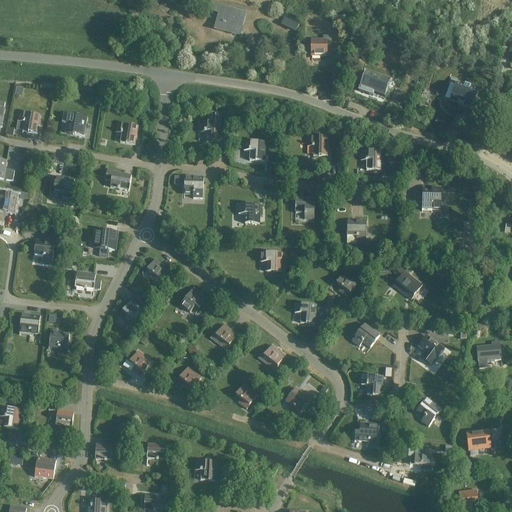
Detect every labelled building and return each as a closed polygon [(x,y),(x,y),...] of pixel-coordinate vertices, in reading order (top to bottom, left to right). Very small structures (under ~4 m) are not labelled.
[(239,37),(245,14),(213,6),(212,12),(221,14),(219,22),(217,21),(215,30),(239,37)] [(311,42),(311,57),(326,57),(326,42),(311,42)] [(391,81),(366,72),(358,91),(373,97),(375,91),(386,94),(391,81)] [(464,106),(471,109),(477,92),(470,90),(470,89),(464,86),(464,88),(460,86),(462,82),(451,79),(450,83),(456,85),(450,102),(458,104),(457,106),(463,108),(464,106)] [(37,135),(40,116),(19,113),(18,122),(24,123),(22,132),(37,135)] [(63,115),(62,124),(67,125),(65,134),(83,137),(87,119),(63,115)] [(220,143),(220,124),(199,123),(199,133),(205,133),(205,142),(220,143)] [(135,146),(138,128),(117,124),(115,133),(121,134),(120,144),(135,146)] [(327,157),(328,138),(307,138),(307,148),(313,148),(312,157),(327,157)] [(264,163),(265,144),(244,143),(244,152),(250,152),(249,162),(264,163)] [(381,172),(381,153),(360,152),(360,162),(366,162),(366,171),(381,172)] [(0,180),(13,183),(14,172),(5,170),(6,162),(0,161),(0,180)] [(129,192),(131,177),(113,173),(113,172),(107,170),(105,181),(111,182),(110,188),(129,192)] [(71,202),(74,181),(56,178),(53,193),(62,194),(61,200),(71,202)] [(202,200),(203,179),(184,178),(184,193),(193,193),(193,200),(202,200)] [(440,211),(441,190),(422,189),(422,204),(431,205),(431,211),(440,211)] [(17,197),(0,193),(0,203),(1,204),(0,208),(0,212),(14,215),(17,197)] [(314,221),(314,200),(295,199),(295,214),(304,214),(304,220),(314,221)] [(259,225),(260,206),(238,206),(238,215),(245,215),(244,225),(259,225)] [(365,243),(366,222),(347,222),(346,237),(356,237),(356,243),(365,243)] [(114,252),(116,233),(96,231),(94,240),(100,241),(99,250),(114,252)] [(52,267),(52,265),(54,244),(60,245),(61,237),(50,236),(50,243),(36,242),(34,257),(43,258),(42,266),(52,267)] [(282,274),(282,255),(261,254),(261,264),(267,264),(267,273),(282,274)] [(157,285),(169,271),(155,260),(147,271),(152,275),(149,279),(157,285)] [(404,273),(396,284),(401,288),(398,291),(411,301),(422,287),(404,273)] [(101,281),(95,280),(95,276),(76,274),(75,289),(100,291),(101,281)] [(347,299),(358,284),(344,274),(336,285),(341,289),(338,292),(347,299)] [(193,289),(185,300),(180,306),(190,314),(192,311),(196,314),(207,300),(193,289)] [(131,302),(120,316),(133,327),(144,312),(146,314),(150,309),(142,303),(138,308),(131,302)] [(315,325),(316,306),(295,305),(294,314),(300,315),(300,324),(315,325)] [(21,315),(19,336),(30,337),(30,335),(38,336),(40,318),(21,315)] [(370,349),(379,337),(364,325),(351,342),(359,348),(363,343),(370,349)] [(226,351),(237,337),(224,326),(215,337),(220,341),(218,345),(226,351)] [(67,356),(69,335),(50,333),(49,348),(58,349),(57,355),(67,356)] [(436,360),(443,351),(426,338),(419,348),(426,353),(421,359),(430,366),(435,359),(436,360)] [(499,343),(492,344),(492,347),(477,348),(478,363),(494,361),(494,362),(501,361),(499,343)] [(274,372),(285,357),(272,347),(263,358),(268,362),(266,365),(274,372)] [(140,377),(151,363),(138,353),(129,363),(135,367),(132,371),(140,377)] [(190,394),(201,379),(187,369),(179,380),(184,384),(182,387),(190,394)] [(381,397),(383,378),(362,377),(361,386),(367,387),(366,396),(381,397)] [(246,410),(257,396),(244,386),(235,396),(241,400),(238,404),(246,410)] [(297,418),(310,401),(295,389),(286,401),(293,407),(290,412),(297,418)] [(428,428),(441,411),(426,400),(417,412),(424,417),(421,422),(428,428)] [(49,405),(48,411),(57,413),(55,427),(54,434),(63,435),(64,434),(71,435),(74,414),(59,412),(60,406),(49,405)] [(0,413),(0,418),(5,419),(4,428),(19,431),(22,412),(1,409),(0,413)] [(377,447),(379,427),(360,425),(359,440),(368,441),(367,447),(377,447)] [(465,432),(468,453),(486,450),(483,429),(465,432)] [(163,461),(164,446),(148,445),(147,460),(163,461)] [(111,462),(112,447),(96,446),(95,461),(111,462)] [(430,472),(432,453),(415,452),(414,466),(420,466),(420,471),(430,472)] [(37,459),(34,478),(53,481),(56,462),(37,459)] [(215,482),(216,463),(195,462),(195,472),(201,472),(200,481),(215,482)] [(460,510),(478,508),(476,491),(458,494),(460,510)] [(145,496),(144,511),(153,511),(152,511),(155,511),(159,511),(165,511),(166,497),(145,496)] [(105,511),(106,502),(91,501),(91,506),(91,508),(88,508),(87,511),(105,511)]
